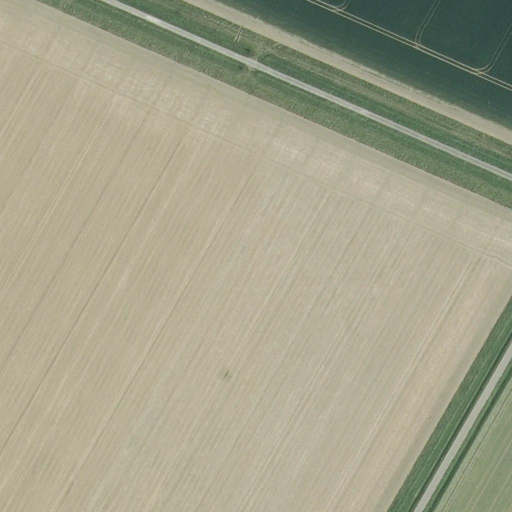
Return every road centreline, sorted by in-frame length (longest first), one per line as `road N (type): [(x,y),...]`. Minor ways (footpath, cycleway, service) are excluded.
road 1 (unclassified): [(511,177),(105,0)]
road 2 (unclassified): [(422,511),(511,354)]
